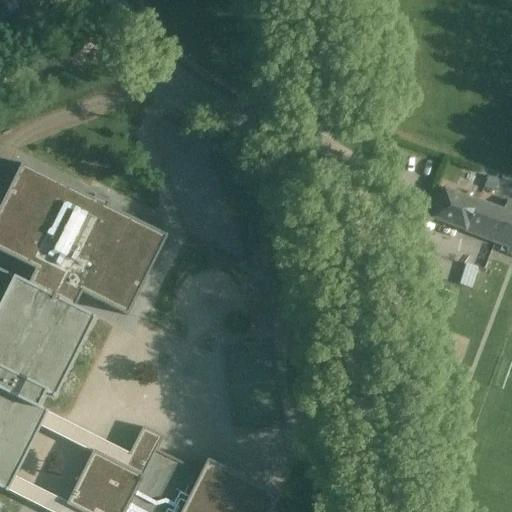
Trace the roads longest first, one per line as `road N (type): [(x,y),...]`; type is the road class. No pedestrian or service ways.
road 1 (unclassified): [(320,158),(396,511)]
road 2 (residential): [(320,158),(179,84),(146,58),(112,0)]
road 3 (unclassified): [(305,0),(320,158)]
